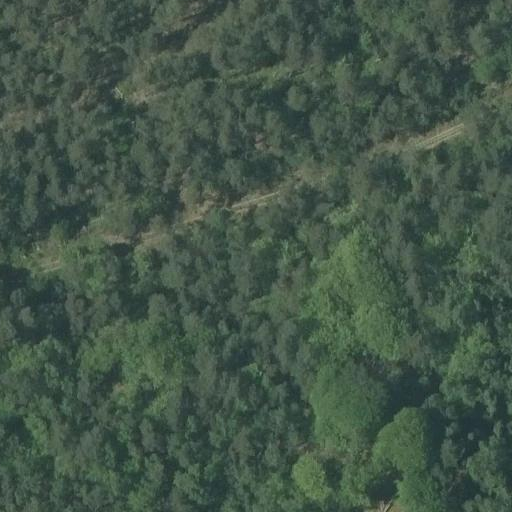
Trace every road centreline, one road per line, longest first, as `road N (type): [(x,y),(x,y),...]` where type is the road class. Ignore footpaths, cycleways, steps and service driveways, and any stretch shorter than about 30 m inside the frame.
road 1 (track): [(511,78),(310,171),(406,511)]
road 2 (track): [(0,263),(310,171)]
